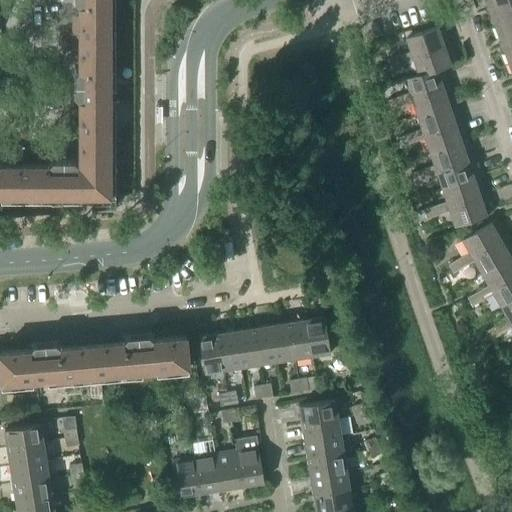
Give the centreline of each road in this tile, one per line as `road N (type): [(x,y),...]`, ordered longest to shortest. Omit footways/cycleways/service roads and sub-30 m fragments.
road 1 (residential): [(491,511),(385,207),(332,13)]
road 2 (tertiary): [(269,0),(210,21),(200,36),(192,58),(187,211),(164,239),(112,253),(0,262)]
road 3 (residential): [(0,317),(180,300),(224,277)]
road 4 (residential): [(511,154),(457,0)]
road 5 (residential): [(0,115),(29,104),(30,0)]
